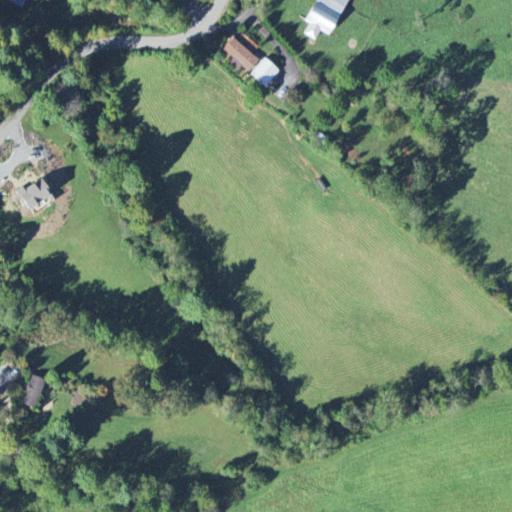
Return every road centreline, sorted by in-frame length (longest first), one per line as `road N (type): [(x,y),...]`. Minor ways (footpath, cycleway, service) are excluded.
road 1 (residential): [(222,0),(176,41),(86,47),(25,99),(0,136)]
road 2 (residential): [(126,45),(0,21)]
